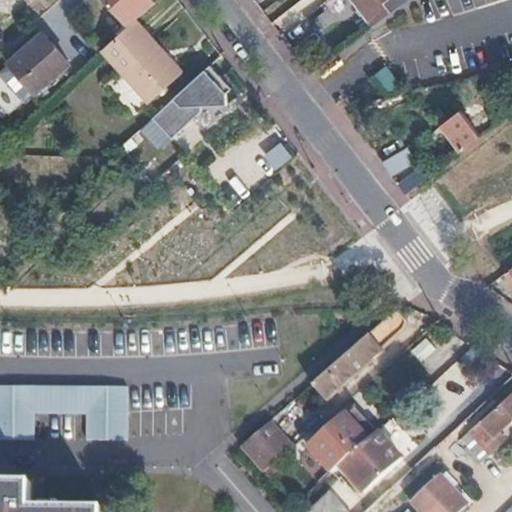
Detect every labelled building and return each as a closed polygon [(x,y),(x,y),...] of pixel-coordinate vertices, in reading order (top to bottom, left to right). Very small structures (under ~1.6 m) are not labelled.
[(0,0),(0,21),(0,22),(28,0),(0,0)] [(349,0),(370,28),(388,13),(381,5),(388,0),(349,0)] [(158,46),(134,19),(101,50),(149,102),(177,78),(152,52),(158,46)] [(40,34),(8,65),(35,93),(67,63),(40,34)] [(182,73),(158,46),(152,52),(177,78),(182,73)] [(230,92),(207,66),(155,114),(151,118),(168,137),(204,105),(225,107),(225,97),(230,92)] [(377,74),(388,92),(401,84),(391,66),(377,74)] [(0,112),(18,101),(1,73),(0,73),(0,112)] [(461,152),(480,138),(460,111),(441,125),(461,152)] [(295,155),(281,141),(263,157),(244,136),(216,161),(245,193),(275,165),(279,169),(295,155)] [(398,185),(406,195),(425,180),(418,170),(398,185)] [(407,326),(395,312),(311,386),(324,400),(382,350),(382,348),(407,326)] [(85,444),(125,444),(126,390),(0,389),(0,443),(35,444),(34,417),(85,417),(85,444)] [(511,420),(511,393),(482,422),(481,421),(469,432),(490,455),(502,444),(495,436),(511,420)] [(376,432),(377,431),(358,408),(347,417),(367,440),(376,432)] [(367,440),(347,417),(346,416),(309,449),(330,474),(338,466),(367,440)] [(259,469),(287,445),(268,422),(239,447),(259,469)] [(399,459),(376,432),(367,440),(338,466),(361,493),(399,459)] [(263,474),(291,450),(287,445),(259,469),(263,474)] [(292,472),(279,480),(292,499),(305,491),(292,472)] [(511,511),(511,510),(509,511),(462,511),(468,507),(440,476),(412,505),(417,511),(511,511)] [(101,511),(102,511),(31,510),(31,486),(0,485),(0,511),(101,511)] [(345,511),(335,500),(322,511),(345,511)]
